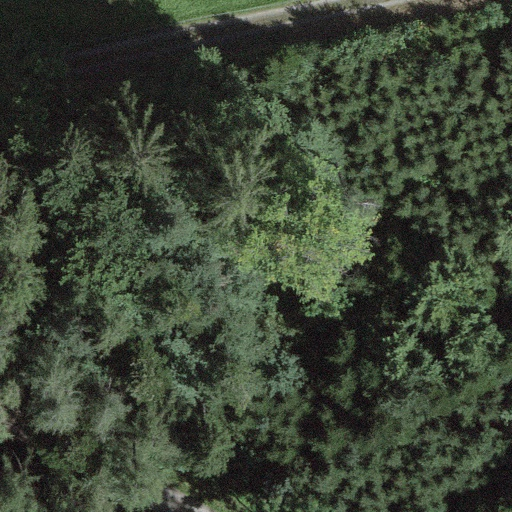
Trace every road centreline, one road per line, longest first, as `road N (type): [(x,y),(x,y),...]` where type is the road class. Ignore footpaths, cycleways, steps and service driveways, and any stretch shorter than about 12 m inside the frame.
road 1 (track): [(0,92),(397,0)]
road 2 (track): [(0,416),(179,511)]
